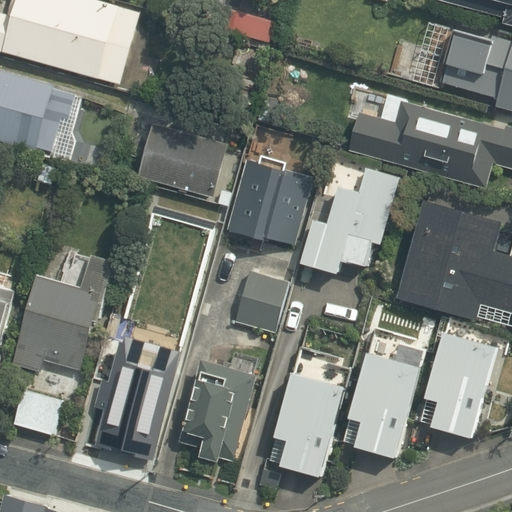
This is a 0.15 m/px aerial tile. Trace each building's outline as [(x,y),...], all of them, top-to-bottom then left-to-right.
[(144,12),(101,0),(20,0),(16,16),(0,11),(0,50),(124,84),(144,12)] [(511,0),(443,0),(508,18),(506,23),(511,24),(511,0)] [(220,28),(273,42),(278,21),(225,8),(220,28)] [(493,40),(457,30),(442,83),(500,99),(498,107),(511,110),(511,41),(494,36),(493,40)] [(295,48),(320,54),(323,41),(299,35),(295,48)] [(241,65),(258,70),(260,64),(270,67),(277,45),(253,37),(250,48),(247,47),(241,65)] [(42,147),(58,151),(68,113),(74,115),(79,96),(58,90),(59,85),(0,69),(0,139),(41,151),(42,147)] [(261,119),(274,123),(281,99),(267,95),(261,119)] [(354,150),(491,189),(498,164),(511,168),(511,123),(510,123),(508,129),(392,96),(385,119),(364,113),(354,150)] [(143,177),(216,198),(231,145),(157,124),(143,177)] [(232,227),(299,245),(316,177),(249,160),(232,227)] [(316,221),(305,263),(342,273),(346,260),(368,266),(374,241),(385,244),(403,176),(366,166),(360,190),(340,185),(330,224),(316,221)] [(218,205),(230,208),(235,192),(222,188),(218,205)] [(401,297),(479,319),(484,304),(511,311),(511,254),(499,251),(507,222),(429,200),(401,297)] [(183,347),(215,227),(154,210),(125,318),(183,334),(180,346),(183,347)] [(85,286),(43,273),(16,364),(43,372),(47,359),(83,369),(97,321),(101,322),(118,262),(94,255),(85,286)] [(239,321),(278,332),(279,331),(293,282),(254,271),(239,321)] [(0,365),(19,291),(0,286),(0,365)] [(435,425),(474,436),(500,346),(446,330),(427,397),(442,401),(435,425)] [(120,433),(157,444),(161,430),(165,431),(179,382),(177,382),(183,360),(162,354),(166,340),(137,332),(127,367),(125,367),(116,398),(112,397),(107,416),(124,420),(120,433)] [(357,446),(399,457),(424,365),(372,350),(353,419),(364,422),(357,446)] [(236,461),(260,375),(205,360),(183,442),(204,448),(202,456),(222,462),(223,458),(236,461)] [(284,466),(325,477),(348,385),(296,372),(279,437),(291,440),(284,466)] [(19,423),(58,434),(68,399),(29,388),(19,423)] [(1,511),(71,511),(6,493),(1,511)]
